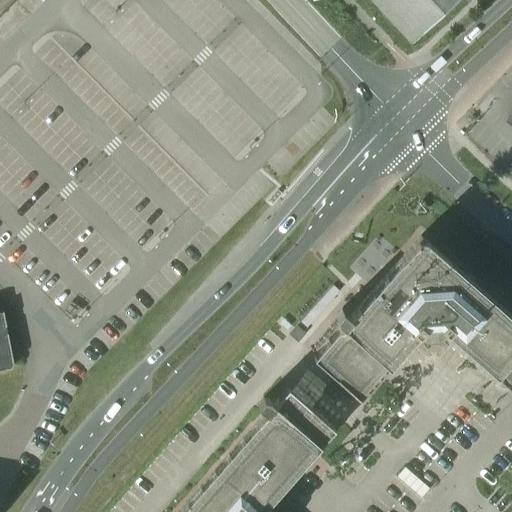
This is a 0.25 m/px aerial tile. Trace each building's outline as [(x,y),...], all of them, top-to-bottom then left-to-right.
[(370,0),(411,43),(457,0),(370,0)] [(341,326),(313,358),(360,399),(417,334),(426,339),(439,338),(446,332),(511,389),(511,316),(420,236),(350,317),(342,310),(344,308),(343,307),(335,316),(337,322),(341,326)] [(342,294),(335,288),(303,323),(310,329),(342,294)] [(0,369),(8,368),(10,368),(12,366),(13,364),(13,361),(3,311),(0,311),(0,369)] [(297,343),(305,334),(296,326),(288,335),(297,343)] [(263,511),(262,510),(319,444),(334,428),(287,387),(273,404),(268,399),(263,398),(257,405),(265,413),(177,511),(263,511)] [(394,478),(422,504),(430,495),(418,479),(401,469),(393,478),(394,478)]
